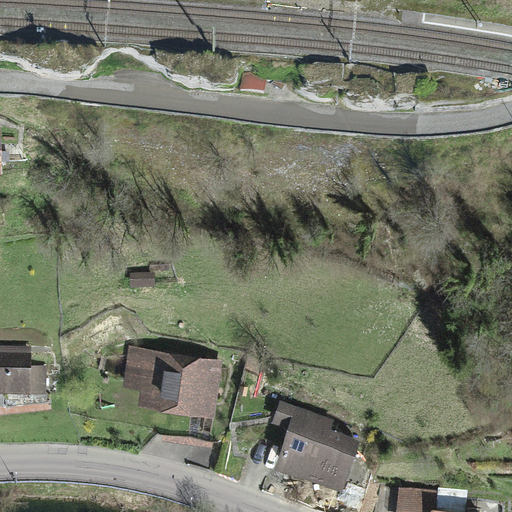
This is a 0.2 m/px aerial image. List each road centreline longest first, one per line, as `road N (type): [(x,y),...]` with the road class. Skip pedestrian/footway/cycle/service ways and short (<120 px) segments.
road 1 (residential): [(0,79),(387,125),(471,121),(511,110)]
road 2 (residential): [(0,461),(135,471),(262,511)]
